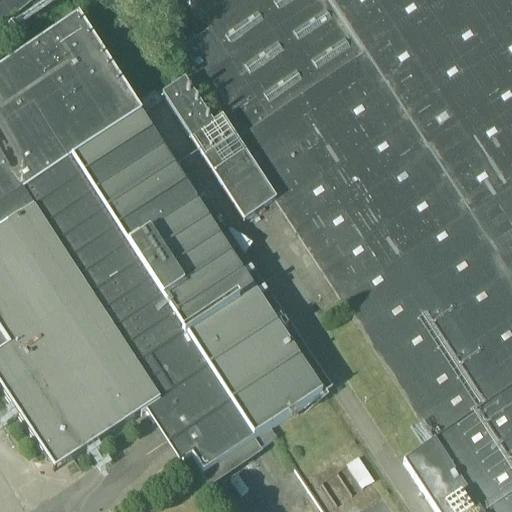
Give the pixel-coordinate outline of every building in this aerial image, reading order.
[(0,0),(0,35),(46,0),(0,0)] [(511,511),(511,0),(192,0),(189,2),(209,33),(228,63),(197,83),(222,122),(275,204),(433,448),(475,511),(511,511)] [(169,18),(178,32),(187,26),(178,12),(169,18)] [(192,460),(203,478),(322,400),(140,120),(141,120),(78,23),(0,73),(0,338),(9,352),(0,357),(0,393),(42,458),(43,458),(47,464),(66,468),(72,464),(73,464),(141,420),(141,421),(150,415),(184,465),(192,460)] [(177,53),(197,83),(228,63),(209,33),(177,53)] [(163,98),(191,142),(214,127),(185,84),(163,98)] [(191,142),(244,224),(275,204),(222,122),(214,127),(191,142)] [(431,511),(475,511),(433,448),(403,468),(431,511)] [(347,471),(362,494),(373,487),(358,464),(347,471)]
